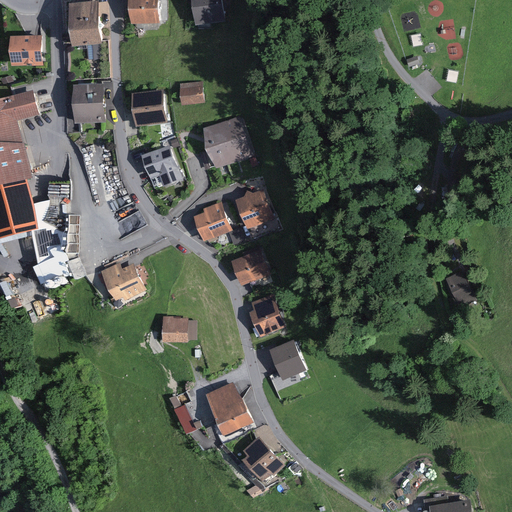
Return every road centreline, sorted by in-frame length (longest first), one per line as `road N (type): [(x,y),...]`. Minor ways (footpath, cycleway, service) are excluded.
road 1 (residential): [(114,0),(132,175),(149,204),(221,264),(237,292),(271,415),(292,448),(382,511)]
road 2 (track): [(511,402),(449,307),(426,256),(449,116)]
road 3 (residential): [(511,109),(449,116),(421,96),(380,48),(363,0)]
road 4 (track): [(0,370),(76,511)]
road 5 (unknown): [(57,135),(63,219),(52,238),(21,252)]
